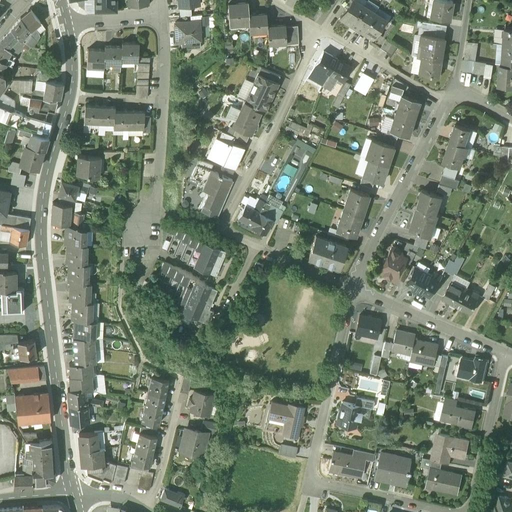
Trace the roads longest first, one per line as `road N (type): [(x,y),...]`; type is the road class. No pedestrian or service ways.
road 1 (secondary): [(75,497),(46,335),(40,231),(44,179),(70,96),(64,24)]
road 2 (residential): [(441,511),(305,480),(354,287)]
road 3 (residential): [(323,30),(223,229)]
road 4 (residential): [(354,287),(445,99)]
road 5 (residential): [(150,217),(161,16)]
road 6 (residential): [(505,353),(354,287)]
road 7 (residential): [(505,353),(465,511)]
road 8 (residential): [(354,287),(223,229)]
road 9 (residential): [(445,99),(323,30)]
road 10 (residential): [(177,380),(141,511)]
